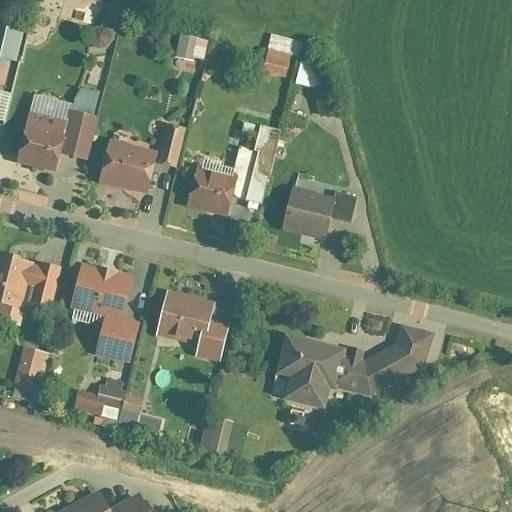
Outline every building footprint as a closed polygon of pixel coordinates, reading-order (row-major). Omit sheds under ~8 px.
[(2,24),(0,36),(0,50),(15,54),(20,28),(2,24)] [(175,39),(171,59),(194,65),(198,44),(175,39)] [(258,51),(252,73),(278,80),(284,58),(258,51)] [(295,61),(291,83),(310,87),(315,65),(295,61)] [(311,89),(317,120),(337,116),(331,85),(311,89)] [(17,113),(5,162),(50,173),(62,123),(17,113)] [(57,156),(80,162),(91,120),(68,114),(57,156)] [(254,128),(234,200),(255,205),(274,134),(254,128)] [(154,162),(174,166),(182,133),(161,129),(154,162)] [(100,149),(92,182),(139,193),(147,161),(100,149)] [(182,175),(174,206),(220,218),(228,187),(202,180),(182,175)] [(285,189),(275,231),(317,240),(327,198),(285,189)] [(327,226),(346,230),(353,198),(334,194),(327,226)] [(0,259),(0,312),(15,316),(21,294),(31,296),(27,310),(45,314),(56,271),(37,266),(34,278),(26,276),(28,266),(0,259)] [(76,269),(65,310),(119,324),(129,283),(76,269)] [(188,358),(217,365),(225,331),(200,326),(203,310),(159,300),(150,338),(190,348),(188,358)] [(96,324),(88,349),(126,361),(134,336),(96,324)] [(327,393),(364,399),(417,374),(427,339),(395,330),(390,347),(360,363),(337,357),(327,393)] [(277,337),(268,378),(279,381),(274,401),(314,411),(319,391),(329,350),(277,337)] [(12,396),(34,400),(42,359),(20,355),(12,396)] [(101,387),(91,419),(110,424),(119,392),(101,387)] [(116,413),(134,419),(139,404),(122,398),(116,413)] [(202,420),(194,450),(214,456),(222,425),(202,420)] [(245,424),(237,454),(258,459),(266,429),(245,424)] [(138,511),(132,501),(111,511),(97,511),(90,499),(64,511),(138,511)]
